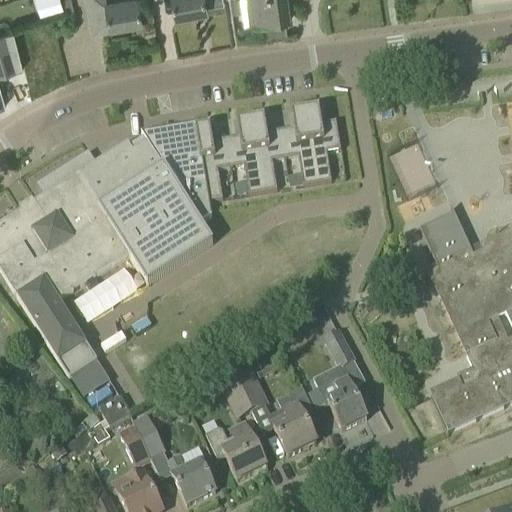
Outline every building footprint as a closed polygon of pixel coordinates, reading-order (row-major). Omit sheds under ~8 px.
[(60,0),(35,0),(40,17),(64,10),(60,0)] [(142,21),(139,1),(138,0),(87,0),(93,30),(142,21)] [(173,0),(176,15),(207,9),(207,7),(224,4),(222,0),(173,0)] [(286,0),(246,0),(247,6),(250,26),(290,21),(290,20),(288,5),(286,0)] [(0,107),(6,106),(0,86),(0,75),(23,69),(17,50),(13,32),(0,35),(0,107)] [(305,113),(317,188),(331,185),(326,156),(340,153),(335,125),(321,127),(318,111),(305,113)] [(280,134),(285,162),(298,160),(303,190),(317,188),(305,113),(291,116),(293,131),(280,134)] [(262,197),(277,194),(272,165),(285,162),(280,134),(266,136),(264,120),(250,122),(262,197)] [(226,143),(230,171),(243,169),(248,199),(262,197),(250,122),(236,125),(239,140),(226,143)] [(195,131),(197,131),(196,127),(141,136),(146,145),(199,227),(211,219),(209,205),(207,206),(195,131)] [(197,131),(195,131),(207,206),(209,205),(222,203),(217,174),(230,171),(226,143),(212,145),(209,129),(197,131)] [(132,154),(127,145),(94,166),(88,156),(36,189),(43,199),(33,205),(36,208),(22,217),(20,213),(0,225),(0,245),(8,258),(0,262),(0,274),(68,383),(97,365),(58,304),(128,260),(147,290),(213,247),(199,227),(146,145),(132,154)] [(409,199),(436,187),(417,145),(390,157),(409,199)] [(450,212),(449,213),(451,218),(419,234),(437,270),(426,274),(427,275),(429,275),(441,302),(440,302),(440,303),(442,302),(454,329),(452,330),(452,331),(454,330),(467,357),(465,358),(466,358),(474,376),(429,396),(449,437),(450,436),(449,435),(475,422),(476,424),(477,423),(476,422),(503,409),(504,411),(505,410),(504,408),(511,404),(511,231),(478,248),(481,254),(473,258),(450,212)] [(296,322),(301,333),(327,322),(322,310),(296,322)] [(353,365),(338,337),(325,344),(340,372),(353,365)] [(248,371),(234,378),(251,414),(265,408),(248,371)] [(236,421),(251,414),(234,378),(219,385),(236,421)] [(325,408),(327,407),(341,434),(366,422),(347,383),(336,388),(334,389),(333,385),(318,393),(325,408)] [(287,424),(272,431),(278,442),(287,460),(316,446),(307,428),(303,421),(314,416),(303,393),(278,405),(280,409),(287,424)] [(130,418),(120,400),(98,413),(109,431),(130,418)] [(131,425),(149,462),(164,455),(146,418),(131,425)] [(131,425),(117,432),(120,438),(135,469),(149,462),(131,425)] [(236,485),(265,471),(251,441),(250,441),(244,427),(230,434),(233,441),(227,445),(222,434),(218,433),(205,439),(217,463),(224,460),(236,485)] [(180,461),(166,468),(186,509),(215,495),(200,464),(185,471),(180,461)] [(160,511),(141,473),(113,487),(125,511),(160,511)]
